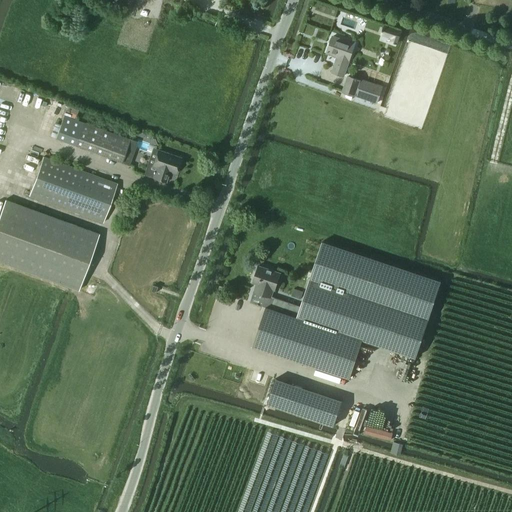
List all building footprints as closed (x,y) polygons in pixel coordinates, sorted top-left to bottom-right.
[(118,0),(116,6),(127,10),(130,0),(118,0)] [(384,26),(381,34),(392,38),(391,42),(397,44),(401,32),(384,26)] [(332,72),(343,76),(355,43),(346,40),(346,41),(332,36),(332,38),(330,39),(329,42),(330,43),(327,52),(337,56),(332,72)] [(343,91),(354,95),(359,80),(348,76),(343,91)] [(361,79),(355,96),(376,103),(382,86),(361,79)] [(64,116),(56,138),(128,165),(132,156),(125,153),(130,140),(64,116)] [(153,177),(165,182),(168,175),(166,175),(168,171),(175,174),(180,158),(158,150),(153,166),(157,167),(153,177)] [(29,196),(103,223),(117,184),(43,157),(29,196)] [(0,213),(0,261),(79,290),(99,234),(5,200),(0,213)] [(309,279),(297,317),(362,339),(370,342),(373,343),(375,344),(416,357),(441,281),(322,241),(309,279)] [(258,265),(253,282),(257,284),(254,291),(265,295),(262,306),(266,307),(271,308),(283,312),(286,302),(289,303),(289,302),(271,296),(274,289),(275,290),(280,273),(270,269),(264,267),(258,265)] [(293,289),(291,295),(300,299),(303,292),(293,289)] [(266,307),(253,345),(350,378),(362,339),(297,317),(283,312),(271,308),(266,307)] [(334,425),(342,400),(275,378),(267,403),(334,425)]
